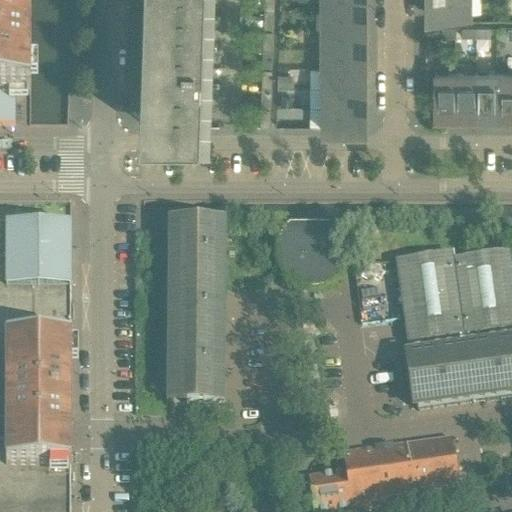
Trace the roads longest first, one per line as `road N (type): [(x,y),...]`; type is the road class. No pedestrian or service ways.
road 1 (residential): [(101,511),(103,188)]
road 2 (residential): [(364,433),(341,316),(295,309),(279,318),(274,334),(276,437)]
road 3 (residential): [(103,188),(396,189)]
road 4 (residential): [(396,143),(104,143)]
road 5 (residential): [(104,143),(110,0)]
road 6 (residential): [(396,143),(397,0)]
